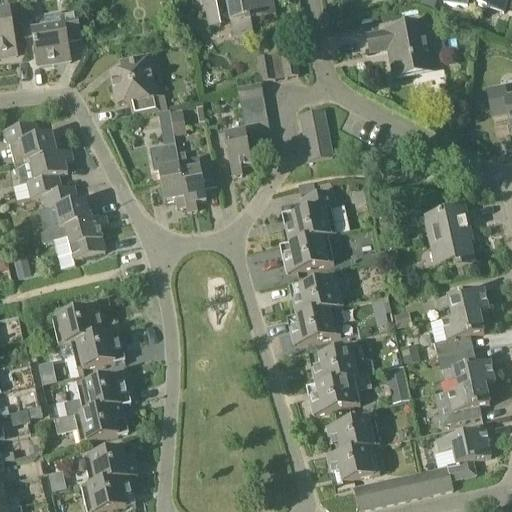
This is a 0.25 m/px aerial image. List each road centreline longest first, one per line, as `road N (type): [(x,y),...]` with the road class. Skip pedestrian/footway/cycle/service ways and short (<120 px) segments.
road 1 (residential): [(314,511),(231,245)]
road 2 (residential): [(167,511),(172,372),(166,300),(148,242)]
road 3 (residential): [(148,242),(71,96),(0,102)]
road 4 (residential): [(231,245),(288,155),(283,98),(331,91)]
road 5 (residential): [(505,178),(331,91)]
